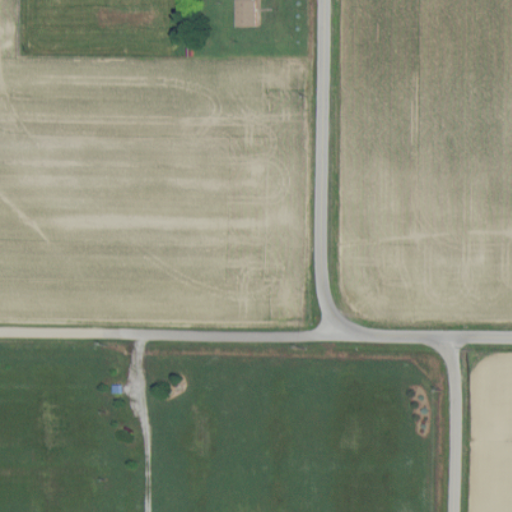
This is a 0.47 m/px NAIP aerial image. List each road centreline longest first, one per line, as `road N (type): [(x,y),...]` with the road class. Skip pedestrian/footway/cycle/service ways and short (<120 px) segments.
road 1 (residential): [(0,332),(459,338)]
road 2 (residential): [(334,338),(322,257),(325,0)]
road 3 (residential): [(457,511),(459,338)]
